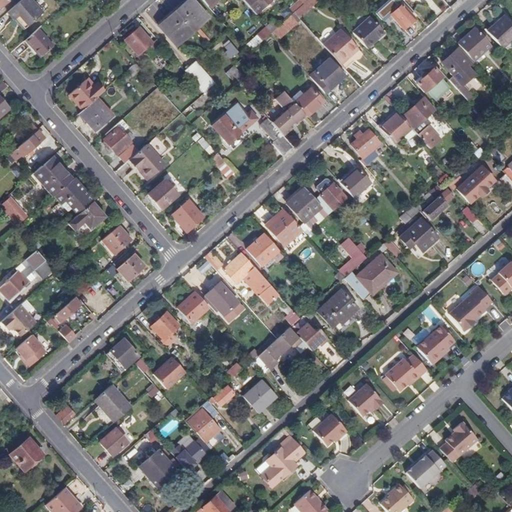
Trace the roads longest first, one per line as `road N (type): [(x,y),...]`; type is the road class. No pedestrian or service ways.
road 1 (residential): [(511,218),(181,511)]
road 2 (residential): [(178,264),(475,0)]
road 3 (residential): [(32,95),(178,264)]
road 4 (residential): [(25,400),(178,264)]
road 5 (residential): [(458,384),(346,484)]
road 6 (residential): [(123,511),(25,400)]
road 7 (residential): [(32,95),(140,0)]
